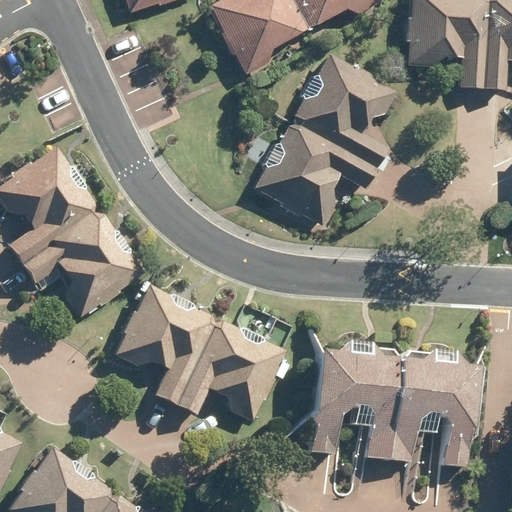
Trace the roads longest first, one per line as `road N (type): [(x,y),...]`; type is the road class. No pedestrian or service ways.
road 1 (residential): [(509,286),(279,270),(214,246),(164,210),(135,173),(53,0)]
road 2 (residential): [(490,511),(509,286)]
